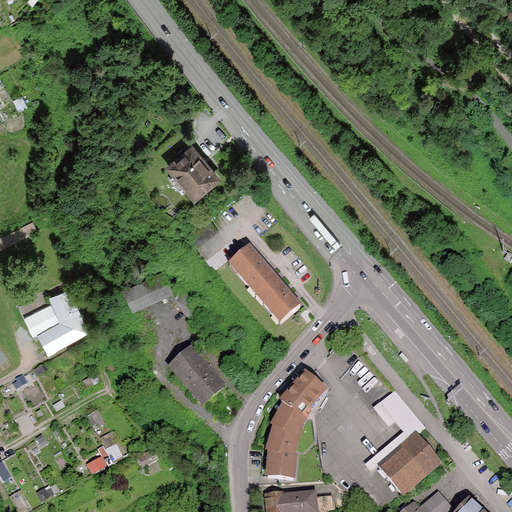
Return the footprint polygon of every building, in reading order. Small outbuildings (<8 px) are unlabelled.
[(149,65),(142,57),(134,65),(142,72),(149,65)] [(24,101),(18,91),(11,95),(17,105),(24,101)] [(0,113),(10,108),(6,101),(0,104),(0,113)] [(217,174),(190,142),(167,162),(193,194),(217,174)] [(218,227),(208,216),(187,234),(197,245),(218,227)] [(0,244),(34,226),(30,219),(0,234),(0,244)] [(252,290),(271,274),(247,246),(228,263),(252,290)] [(164,270),(123,287),(130,306),(167,291),(172,289),(170,283),(164,270)] [(271,274),(252,290),(280,322),(299,306),(271,274)] [(175,279),(170,283),(172,289),(167,291),(191,318),(202,311),(175,279)] [(67,321),(41,336),(48,349),(85,327),(77,316),(79,314),(67,286),(54,291),(67,321)] [(223,384),(188,346),(168,364),(203,402),(223,384)] [(325,387),(305,370),(281,399),(285,402),(304,417),(310,409),(308,407),(325,387)] [(422,425),(391,389),(372,406),(388,425),(395,419),(403,429),(365,461),(369,467),(375,462),(401,492),(441,458),(416,429),(422,425)] [(304,417),(285,402),(271,423),(297,436),(303,419),(304,417)] [(90,417),(96,430),(106,425),(99,412),(90,417)] [(297,436),(271,423),(266,450),(269,452),(294,454),(297,436)] [(114,464),(124,459),(112,434),(102,439),(114,464)] [(294,454),(269,452),(267,475),(292,477),(294,454)] [(93,477),(109,469),(104,459),(88,466),(93,477)] [(447,502),(436,490),(418,506),(412,500),(397,511),(443,511),(440,508),(447,502)] [(282,491),(263,491),(263,511),(316,511),(317,511),(334,510),(334,495),(315,495),(315,491),(282,492),(282,491)] [(15,498),(21,511),(27,511),(30,511),(23,495),(15,498)] [(482,511),(468,498),(454,511),(482,511)]
